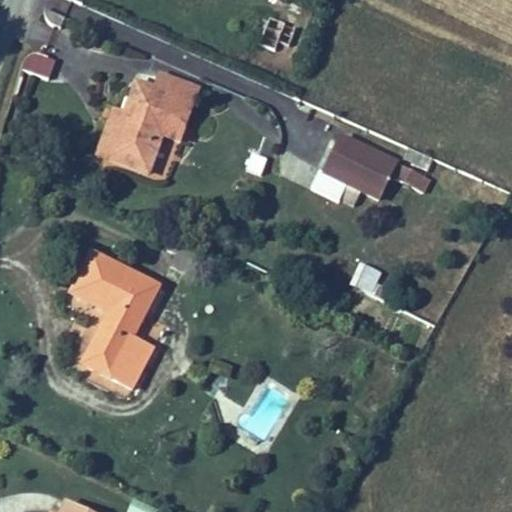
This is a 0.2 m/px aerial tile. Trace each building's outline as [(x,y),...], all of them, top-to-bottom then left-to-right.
[(218,0),(210,19),(226,27),(231,15),(244,20),(252,0),(251,0),(218,0)] [(288,61),(298,30),(269,20),(258,51),(288,61)] [(109,69),(121,73),(127,59),(115,54),(109,69)] [(22,73),(49,81),(55,63),(28,55),(22,73)] [(98,155),(113,117),(131,124),(153,69),(127,59),(121,73),(109,69),(91,61),(73,105),(60,139),(98,155)] [(47,135),(60,139),(73,105),(61,100),(47,135)] [(292,113),(276,151),(332,174),(348,137),(292,113)] [(352,139),(347,152),(376,165),(382,152),(352,139)] [(418,197),(425,180),(401,168),(393,185),(418,197)] [(93,254),(68,298),(103,318),(80,365),(119,384),(136,342),(161,289),(93,254)] [(349,292),(374,298),(380,274),(356,267),(349,292)] [(154,352),(136,342),(119,384),(135,393),(154,352)] [(58,511),(61,506),(19,486),(13,499),(6,511),(58,511)] [(0,495),(0,511),(6,511),(13,499),(1,493),(0,495)] [(234,511),(254,511),(258,504),(242,496),(234,511)] [(128,511),(156,511),(157,511),(131,503),(128,511)]
